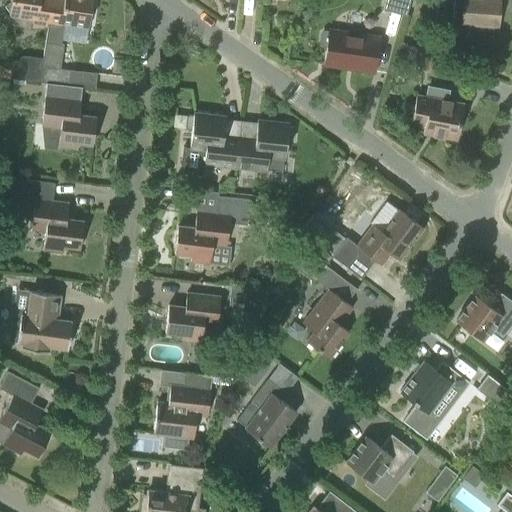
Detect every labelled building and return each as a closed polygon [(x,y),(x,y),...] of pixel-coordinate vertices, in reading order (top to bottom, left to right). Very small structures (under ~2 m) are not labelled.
[(12,0),(10,15),(35,18),(34,26),(47,28),(51,0),(12,0)] [(92,4),(92,0),(51,0),(47,28),(45,42),(61,45),(61,43),(64,23),(89,27),(91,16),(92,16),(94,15),(94,14),(95,12),(96,11),(96,10),(96,9),(96,8),(95,7),(94,5),(93,4),(92,4)] [(407,15),(410,0),(386,0),(384,9),(407,15)] [(445,20),(461,22),(461,24),(499,27),(501,0),(446,0),(446,7),(445,20)] [(327,50),(325,65),(344,67),(346,67),(347,65),(355,66),(355,68),(356,69),(376,72),(381,37),(330,30),(325,30),(321,33),(320,45),(323,49),(327,50)] [(45,42),(43,58),(42,66),(60,68),(64,44),(61,43),(61,45),(45,42)] [(415,66),(439,75),(445,59),(421,50),(415,66)] [(39,82),(42,66),(13,61),(11,70),(10,79),(39,82)] [(60,68),(42,66),(39,82),(47,83),(69,85),(71,70),(60,68)] [(69,85),(47,83),(45,96),(75,100),(76,86),(69,85)] [(457,140),(464,103),(417,94),(411,125),(424,127),(423,134),(457,140)] [(78,148),(79,143),(93,144),(95,127),(91,127),(92,116),(79,115),(81,100),(75,100),(45,96),(42,125),(61,127),(59,146),(78,148)] [(240,126),(240,129),(225,127),(226,116),(194,112),(194,115),(190,115),(187,117),(186,126),(188,129),(192,129),(190,147),(206,149),(204,163),(236,167),(241,127),(240,126)] [(236,167),(268,171),(269,156),(286,158),(288,139),(294,140),(295,127),(289,127),(290,123),(258,120),(257,131),(242,129),(243,127),(241,127),(236,167)] [(12,177),(9,202),(35,206),(32,229),(46,231),(44,249),(63,252),(64,247),(80,249),(84,220),(66,218),(63,214),(65,202),(53,200),(55,183),(12,177)] [(178,225),(175,253),(191,255),(191,261),(211,263),(213,244),(227,245),(229,222),(247,225),(250,199),(218,195),(216,213),(201,211),(200,224),(195,227),(178,225)] [(399,209),(390,201),(357,245),(347,237),(333,256),(362,278),(375,260),(382,265),(391,252),(398,251),(403,254),(423,227),(416,222),(416,219),(409,213),(406,214),(399,209)] [(276,241),(293,244),(294,229),(277,227),(276,241)] [(315,279),(326,264),(333,256),(311,240),(292,265),(314,281),(315,279)] [(231,286),(230,304),(257,308),(259,289),(231,286)] [(347,302),(328,288),(302,322),(312,330),(306,340),(329,357),(345,336),(341,333),(340,324),(353,307),(347,302)] [(21,314),(17,342),(24,343),(23,348),(48,351),(49,346),(68,349),(72,321),(53,318),(56,294),(31,291),(27,315),(21,314)] [(221,296),(187,292),(187,293),(192,294),(191,302),(186,301),(185,306),(169,304),(165,332),(182,334),(182,340),(201,342),(203,323),(218,325),(221,296)] [(469,303),(456,320),(483,341),(492,329),(503,337),(511,324),(511,300),(501,292),(491,306),(479,297),(473,306),(469,303)] [(243,351),(237,372),(255,385),(270,366),(247,349),(243,351)] [(200,368),(231,372),(233,355),(202,352),(200,368)] [(435,370),(423,361),(400,391),(416,403),(403,420),(426,438),(440,420),(429,411),(450,383),(461,392),(469,382),(442,361),(435,370)] [(40,387),(9,370),(0,387),(14,394),(0,419),(0,420),(12,427),(3,444),(20,454),(23,449),(38,457),(51,431),(36,423),(39,418),(34,416),(39,406),(32,402),(40,387)] [(208,415),(211,382),(232,384),(232,377),(212,375),(186,372),(186,373),(189,373),(188,387),(171,385),(169,402),(158,402),(154,433),(165,435),(163,447),(188,450),(189,438),(194,438),(196,414),(208,415)] [(511,396),(511,392),(487,374),(476,389),(502,409),(511,396)] [(236,421),(245,428),(270,447),(290,421),(285,417),(292,408),(281,399),(286,393),(268,379),(236,421)] [(359,445),(346,462),(373,482),(382,470),(393,478),(414,451),(391,434),(381,447),(369,438),(363,447),(359,445)] [(445,465),(435,479),(426,491),(438,500),(458,475),(445,465)] [(472,465),(463,477),(475,486),(484,474),(472,465)] [(185,511),(186,509),(196,510),(201,471),(171,467),(169,483),(171,483),(169,493),(148,490),(147,497),(143,496),(142,511),(146,511),(145,511),(185,511)] [(511,511),(511,494),(507,491),(497,504),(502,508),(499,511),(511,511)]
